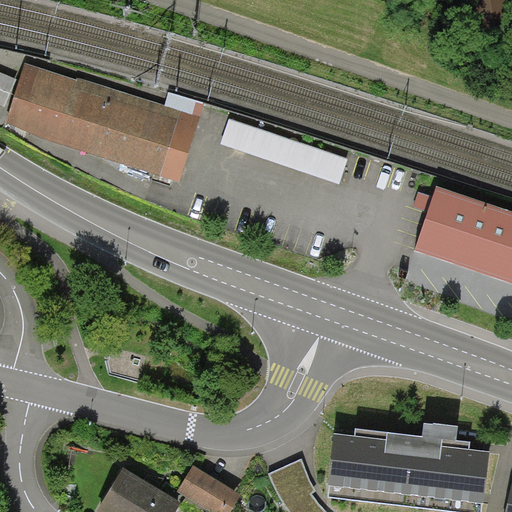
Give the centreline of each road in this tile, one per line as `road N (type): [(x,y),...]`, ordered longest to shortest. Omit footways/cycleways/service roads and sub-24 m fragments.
road 1 (residential): [(321,313),(298,388),(270,423),(246,433),(185,429),(30,388)]
road 2 (track): [(168,0),(511,120)]
road 3 (primary): [(0,164),(133,244),(321,313)]
road 4 (primary): [(321,313),(511,380)]
road 5 (residential): [(30,388),(18,484),(33,511)]
